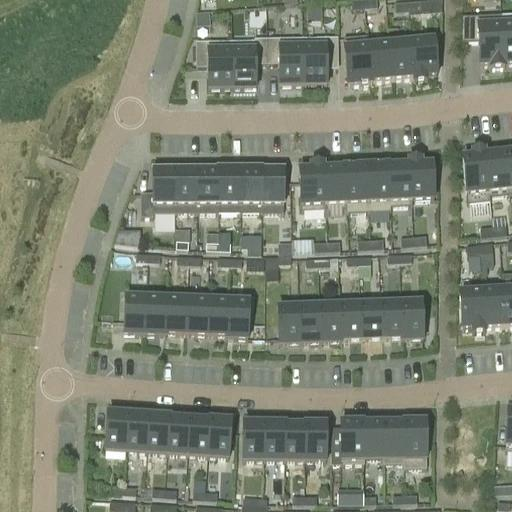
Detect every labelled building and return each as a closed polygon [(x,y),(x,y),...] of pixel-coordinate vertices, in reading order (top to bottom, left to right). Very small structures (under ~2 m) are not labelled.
[(363,5),(364,15),(377,14),(376,4),(363,5)] [(364,15),(363,5),(350,6),(351,16),(364,15)] [(420,7),(406,8),(407,18),(420,17),(420,7)] [(407,18),(406,8),(393,9),(394,19),(407,18)] [(501,30),(501,20),(461,22),(460,48),(478,47),(479,71),(489,71),(489,74),(504,73),(504,70),(503,70),(501,30)] [(511,29),(501,30),(503,70),(504,70),(511,69),(511,29)] [(367,46),(367,41),(342,44),(347,91),(371,89),(371,87),(367,46)] [(337,43),(301,44),(302,91),(326,91),(325,69),(337,69),(337,43)] [(302,91),(301,44),(266,45),(266,70),(278,70),(279,92),(302,91)] [(389,44),(367,46),(371,87),(392,85),(389,49),(389,44)] [(253,47),(230,47),(231,94),(255,94),(254,70),(266,70),(266,45),(253,45),(253,47)] [(432,45),(410,47),(414,83),(412,84),(413,88),(426,86),(426,83),(436,82),(432,45)] [(231,94),(230,47),(195,48),(195,73),(207,73),(208,95),(231,94)] [(410,47),(389,49),(392,85),(412,84),(414,83),(410,47)] [(484,160),(485,160),(484,156),(471,157),(471,158),(471,161),(461,162),(461,163),(465,201),(466,210),(486,208),(485,203),(489,202),(484,160)] [(504,158),(485,160),(484,160),(489,202),(509,200),(504,158)] [(411,207),(433,206),(431,169),(421,169),(421,165),(408,166),(408,170),(409,170),(411,207)] [(387,171),(388,171),(388,169),(366,170),(368,218),(390,217),(390,212),(389,212),(387,171)] [(322,174),(323,174),(323,170),(310,171),(310,175),(299,175),(301,217),(325,216),(325,211),(324,211),(322,174)] [(345,173),(344,173),(346,210),(345,210),(345,219),(368,218),(366,170),(345,171),(345,173)] [(408,170),(388,171),(387,171),(389,212),(390,212),(411,211),(411,207),(409,170),(408,170)] [(344,173),(323,174),(322,174),(324,211),(325,211),(345,210),(346,210),(344,173)] [(239,219),(239,174),(216,174),(216,176),(217,176),(217,219),(239,219)] [(261,174),(239,174),(239,219),(260,219),(261,176),(261,174)] [(174,219),(174,176),(151,176),(152,219),(174,219)] [(196,176),(174,176),(174,219),(196,219),(196,176)] [(196,176),(196,219),(217,219),(217,176),(216,176),(196,176)] [(283,176),(261,176),(260,219),(283,219),(283,176)] [(492,233),(493,243),(506,242),(505,232),(492,233)] [(493,243),(492,233),(479,235),(480,245),(493,243)] [(240,240),(240,257),(259,257),(260,241),(240,240)] [(425,242),(412,243),(413,253),(426,252),(425,242)] [(413,253),(412,243),(399,244),(400,254),(413,253)] [(382,245),(369,246),(370,256),(383,255),(382,245)] [(370,256),(369,246),(356,247),(357,257),(370,256)] [(188,248),(175,247),(175,256),(187,256),(188,248)] [(278,249),(278,262),(291,261),(291,248),(278,249)] [(326,258),(326,248),(313,249),(313,259),(326,258)] [(339,248),(326,248),(326,258),(339,258),(339,248)] [(217,258),(218,249),(205,249),(205,257),(217,258)] [(230,250),(218,249),(217,258),(229,258),(230,250)] [(491,249),(478,251),(479,261),(492,259),(491,249)] [(479,261),(478,251),(465,253),(466,263),(479,261)] [(147,269),(147,260),(135,260),(135,268),(147,269)] [(147,260),(147,269),(159,269),(159,261),(147,260)] [(398,269),(398,261),(386,261),(386,270),(398,269)] [(398,261),(398,269),(411,269),(410,261),(398,261)] [(277,271),(290,271),(290,262),(277,262),(277,271)] [(188,271),(188,263),(176,263),(175,271),(188,271)] [(200,263),(188,263),(188,271),(200,272),(200,263)] [(358,272),(357,263),(345,264),(345,272),(358,272)] [(357,263),(358,272),(370,271),(369,263),(357,263)] [(228,273),(229,265),(217,264),(216,273),(228,273)] [(329,264),(316,265),(317,273),(329,273),(329,264)] [(229,265),(228,273),(241,274),(241,265),(229,265)] [(317,273),(316,265),(304,265),(304,274),(317,273)] [(511,332),(511,294),(502,295),(504,333),(511,332)] [(502,295),(481,296),(484,334),(504,333),(502,295)] [(484,334),(481,296),(459,298),(461,335),(471,335),(471,339),(484,338),(484,334)] [(144,341),(146,303),(124,303),(123,340),(144,341)] [(166,304),(146,303),(144,341),(165,342),(165,340),(166,304)] [(186,305),(166,304),(165,340),(185,340),(186,305)] [(207,306),(186,305),(185,340),(205,341),(207,306)] [(227,307),(207,306),(205,341),(225,342),(226,342),(227,307)] [(226,342),(225,342),(225,344),(247,345),(248,307),(227,307),(226,342)] [(401,344),(400,344),(400,345),(422,345),(421,309),(400,310),(401,344)] [(379,310),(359,311),(360,345),(381,344),(379,310)] [(400,310),(379,310),(381,344),(400,344),(401,344),(400,310)] [(359,311),(339,312),(340,346),(341,346),(360,345),(359,311)] [(320,348),(318,312),(298,313),(299,349),(320,348)] [(340,346),(339,312),(318,312),(320,348),(341,347),(341,346),(340,346)] [(299,349),(298,313),(277,314),(278,350),(299,349)] [(125,458),(128,420),(107,418),(104,456),(125,458)] [(128,420),(125,458),(146,459),(148,421),(128,420)] [(148,421),(146,459),(166,460),(169,425),(169,423),(148,421)] [(169,425),(166,460),(186,462),(189,426),(169,425)] [(208,425),(208,427),(209,427),(207,463),(228,464),(230,426),(208,425)] [(189,426),(186,462),(207,463),(209,427),(208,427),(189,426)] [(403,470),(402,470),(403,475),(426,474),(425,427),(402,427),(402,429),(403,429),(403,470)] [(362,430),(363,430),(363,428),(340,428),(340,471),(363,470),(363,466),(362,466),(362,430)] [(263,467),(263,429),(242,429),(242,467),(263,467)] [(263,429),(263,467),(283,467),(284,431),(285,431),(285,429),(263,429)] [(304,432),(304,467),(325,467),(325,430),(304,429),(303,432),(304,432)] [(403,429),(402,429),(382,430),(383,465),(382,465),(382,470),(402,470),(403,470),(403,429)] [(382,430),(363,430),(362,430),(362,466),(363,466),(382,465),(383,465),(382,430)] [(304,432),(303,432),(285,431),(284,431),(283,467),(304,467),(304,432)] [(122,502),(123,493),(111,492),(110,501),(122,502)] [(123,493),(122,502),(135,502),(135,494),(123,493)] [(163,504),(164,496),(151,495),(151,503),(163,504)] [(164,496),(163,504),(175,505),(176,497),(164,496)] [(204,507),(204,498),(192,498),(192,506),(204,507)] [(216,499),(204,498),(204,507),(216,508),(216,499)] [(404,510),(403,501),(391,502),(392,510),(404,510)] [(404,501),(404,509),(416,509),(416,501),(404,501)] [(363,503),(363,511),(375,511),(375,502),(363,503)] [(303,511),(303,503),(291,503),(291,511),(303,511)] [(303,503),(303,511),(316,511),(316,503),(303,503)] [(363,511),(363,503),(351,503),(351,511),(363,511)]
